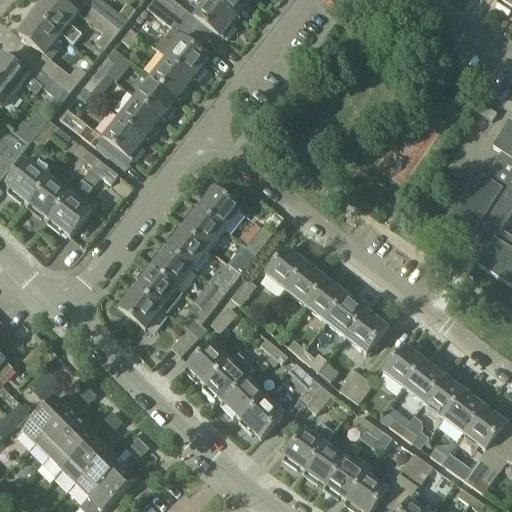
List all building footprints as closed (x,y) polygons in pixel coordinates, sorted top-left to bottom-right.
[(47,0),(34,17),(59,38),(72,48),(81,37),(68,27),(76,17),(53,0),(47,0)] [(91,0),(85,7),(119,34),(127,25),(95,0),(91,0)] [(156,0),(154,4),(173,19),(181,10),(168,0),(156,0)] [(236,20),(210,0),(209,0),(193,20),(199,25),(194,32),(214,49),(236,20)] [(247,7),(252,1),(251,0),(210,0),(236,20),(247,7)] [(511,15),(511,0),(498,0),(495,5),(511,15)] [(167,27),(173,19),(154,4),(147,12),(167,27)] [(105,52),(119,34),(85,7),(78,16),(105,37),(98,46),(105,52)] [(44,58),(59,38),(34,17),(18,37),(44,58)] [(128,50),(137,39),(130,33),(122,44),(128,50)] [(165,61),(192,83),(209,62),(181,41),(165,61)] [(0,110),(1,111),(27,78),(1,58),(0,59),(0,110)] [(106,79),(115,67),(108,61),(99,73),(106,79)] [(177,103),(192,83),(165,61),(149,81),(177,103)] [(45,78),(69,97),(86,77),(78,71),(71,80),(54,66),(45,78)] [(97,91),(106,79),(99,73),(89,85),(97,91)] [(69,97),(45,78),(45,77),(38,86),(56,100),(49,110),(55,115),(69,97)] [(161,123),(177,103),(149,81),(134,101),(161,123)] [(83,93),(77,101),(84,107),(91,99),(83,93)] [(155,130),(161,123),(134,101),(118,121),(146,143),(155,130)] [(484,108),(480,115),(493,123),(497,116),(484,108)] [(410,142),(434,149),(444,118),(420,111),(410,142)] [(78,138),(86,128),(67,113),(59,123),(78,138)] [(129,163),(146,143),(118,121),(102,141),(129,163)] [(511,124),(509,123),(492,150),(501,156),(485,181),(476,175),(442,227),(469,245),(473,238),(489,249),(477,267),(511,289),(511,239),(500,232),(511,213),(511,124)] [(50,140),(57,132),(48,124),(33,143),(42,150),(50,140)] [(0,184),(28,149),(6,132),(0,139),(0,142),(8,149),(0,159),(0,184)] [(57,132),(50,140),(63,151),(70,142),(57,132)] [(93,170),(98,164),(87,155),(82,162),(93,170)] [(9,180),(13,185),(7,192),(30,210),(51,183),(24,162),(9,180)] [(98,164),(93,170),(91,172),(110,187),(117,179),(98,164)] [(168,188),(180,206),(200,193),(188,175),(168,188)] [(50,225),(71,198),(51,182),(51,183),(30,210),(42,219),(50,225)] [(69,241),(91,214),(90,214),(95,208),(83,199),(90,190),(82,184),(50,225),(61,235),(69,241)] [(196,211),(224,233),(240,213),(212,191),(196,211)] [(208,253),(224,233),(196,211),(180,231),(208,253)] [(192,273),(208,253),(180,231),(170,244),(165,252),(192,273)] [(256,259),(271,240),(262,233),(247,252),(256,259)] [(177,293),(192,273),(165,252),(150,270),(149,272),(177,293)] [(285,295),(307,268),(293,258),(286,252),(264,279),(285,295)] [(233,273),(240,279),(249,268),(242,262),(233,273)] [(305,311),(327,284),(314,273),(307,268),(285,295),(305,311)] [(161,313),(177,293),(149,272),(140,284),(133,292),(161,313)] [(233,288),(240,279),(233,273),(225,283),(233,288)] [(240,311),(257,291),(247,283),(231,303),(240,311)] [(325,327),(347,299),(334,290),(327,284),(305,311),(325,327)] [(144,334),(161,313),(133,292),(124,304),(117,313),(144,334)] [(345,342),(366,315),(354,305),(347,299),(325,327),(345,342)] [(201,313),(209,319),(217,308),(210,302),(201,313)] [(221,337),(238,320),(227,312),(211,328),(221,337)] [(200,330),(209,319),(201,313),(192,324),(200,330)] [(366,315),(345,342),(366,359),(387,332),(366,315)] [(279,344),(286,336),(266,320),(260,327),(279,344)] [(0,346),(10,337),(1,329),(0,329),(0,346)] [(179,360),(197,343),(190,336),(173,353),(179,360)] [(0,346),(0,360),(2,362),(18,346),(10,337),(0,346)] [(271,359),(277,352),(267,343),(261,350),(271,359)] [(293,344),(287,350),(299,360),(304,353),(293,344)] [(204,389),(228,365),(209,347),(186,370),(204,389)] [(403,392),(424,365),(403,349),(382,376),(403,392)] [(277,352),(271,359),(282,368),(288,361),(277,352)] [(318,377),(323,370),(304,353),(299,360),(318,377)] [(222,408),(247,383),(228,365),(204,389),(216,401),(222,408)] [(423,408),(444,381),(424,365),(403,392),(423,408)] [(44,405),(61,388),(47,374),(30,390),(44,405)] [(348,402),(364,380),(355,374),(339,396),(348,402)] [(364,380),(348,402),(358,410),(374,388),(364,380)] [(443,423),(464,396),(444,381),(423,408),(443,423)] [(241,425),(265,400),(247,383),(222,408),(234,419),(241,425)] [(307,410),(323,392),(313,384),(298,402),(307,410)] [(79,394),(90,406),(96,400),(84,389),(79,394)] [(323,392),(307,410),(316,419),(332,400),(323,392)] [(84,411),(90,406),(79,394),(73,400),(84,411)] [(463,438),(484,411),(471,401),(464,396),(443,423),(463,438)] [(36,449),(71,414),(57,400),(22,435),(36,449)] [(265,400),(241,425),(253,436),(260,443),(284,419),(265,400)] [(484,411),(463,438),(484,455),(505,428),(484,411)] [(49,463),(85,428),(71,414),(36,449),(49,463)] [(105,421),(116,432),(122,427),(111,416),(105,421)] [(111,438),(116,432),(105,421),(100,427),(111,438)] [(366,435),(371,428),(361,421),(356,428),(366,435)] [(400,439),(406,431),(395,423),(389,432),(400,439)] [(11,425),(0,436),(0,440),(3,443),(16,430),(11,425)] [(63,476),(98,441),(85,428),(49,463),(63,476)] [(371,428),(366,435),(378,444),(383,437),(371,428)] [(406,431),(400,439),(412,448),(418,440),(406,431)] [(305,476),(326,448),(304,432),(284,460),(305,476)] [(76,490),(111,454),(98,441),(63,476),(76,490)] [(132,448),(143,459),(148,453),(138,442),(132,448)] [(137,464),(143,459),(132,448),(126,454),(137,464)] [(326,491),(346,463),(326,448),(305,476),(318,486),(326,491)] [(441,469),(446,462),(447,461),(436,453),(430,461),(441,469)] [(89,503),(125,468),(111,454),(76,490),(89,503)] [(409,485),(423,465),(414,459),(400,478),(409,485)] [(346,506),(367,478),(346,463),(326,491),(346,506)] [(473,492),(488,470),(480,464),(465,486),(473,492)] [(423,465),(409,485),(418,492),(432,472),(423,465)] [(125,468),(89,503),(98,511),(107,511),(138,481),(125,468)] [(488,470),(473,492),(482,498),(497,477),(488,470)] [(367,478),(346,506),(354,511),(374,511),(388,493),(367,478)] [(168,486),(159,491),(167,506),(176,501),(168,486)] [(469,509),(474,502),(464,495),(459,502),(469,509)] [(474,502),(469,509),(473,511),(485,511),(486,511),(474,502)]
